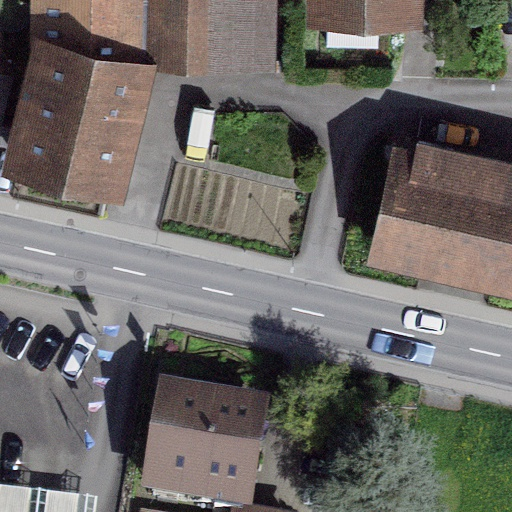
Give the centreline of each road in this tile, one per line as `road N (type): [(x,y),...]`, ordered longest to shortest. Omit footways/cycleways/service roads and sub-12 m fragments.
road 1 (residential): [(511,89),(466,88),(347,115),(308,314)]
road 2 (secondary): [(308,314),(0,246)]
road 3 (secondary): [(511,360),(308,314)]
